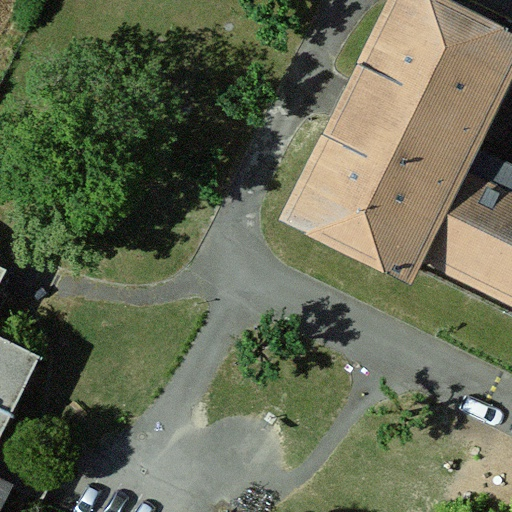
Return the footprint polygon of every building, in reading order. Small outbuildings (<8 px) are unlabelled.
[(430,274),(486,159),(511,105),(511,39),(431,0),(396,0),(281,230),(418,297),(430,274)] [(511,313),(511,170),(486,159),(430,274),(511,313)] [(0,438),(2,435),(38,362),(0,344),(0,289),(8,273),(0,268),(0,438)] [(2,435),(0,438),(0,484),(13,491),(41,505),(63,465),(2,435)] [(0,511),(2,511),(13,491),(0,484),(0,511)]
